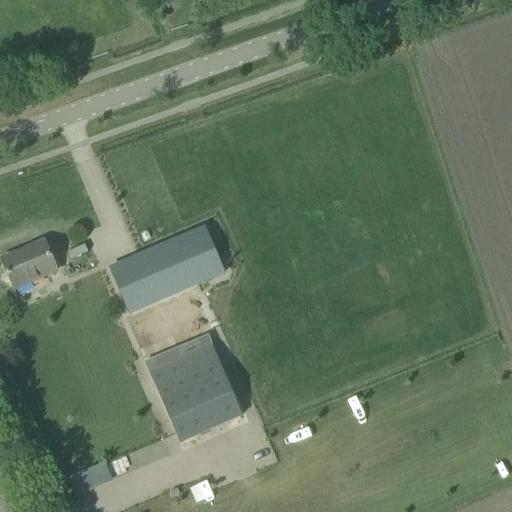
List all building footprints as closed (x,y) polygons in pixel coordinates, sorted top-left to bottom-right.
[(109,268),(129,315),(224,275),(203,228),(109,268)] [(1,260),(14,290),(56,272),(43,242),(1,260)] [(94,263),(70,274),(78,290),(101,280),(94,263)] [(102,281),(79,291),(83,300),(106,290),(102,281)] [(94,511),(96,511),(185,478),(112,290),(22,325),(94,511)] [(201,294),(131,316),(139,339),(156,333),(162,352),(214,335),(201,294)] [(212,348),(149,375),(180,444),(242,417),(212,348)]
